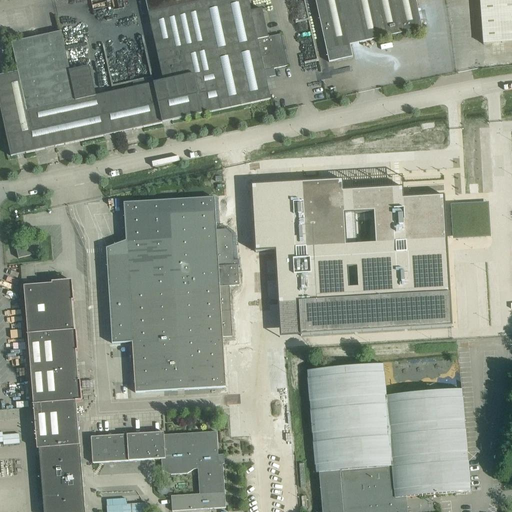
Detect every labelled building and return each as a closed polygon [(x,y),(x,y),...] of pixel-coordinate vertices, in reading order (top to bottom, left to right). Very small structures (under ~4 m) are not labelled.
[(251,12),(250,6),(248,0),(145,0),(163,82),(155,84),(153,78),(133,83),(134,88),(96,96),(87,58),(94,56),(87,26),(11,43),(18,72),(0,76),(0,107),(11,157),(271,100),(264,71),(287,66),(281,35),(268,37),(262,9),(251,12)] [(315,0),(327,53),(329,63),(353,57),(350,45),(422,29),(415,0),(315,0)] [(511,0),(479,0),(483,45),(511,42),(511,0)] [(294,184),(252,186),(256,254),(276,253),(279,307),(299,305),(301,338),(451,329),(446,251),(443,251),(442,241),(446,241),(443,196),(403,199),(403,192),(394,193),(394,189),(344,192),(343,181),(302,184),(303,187),(294,188),(294,184)] [(229,286),(239,286),(238,266),(234,266),(234,261),(235,261),(235,260),(234,260),(233,236),(226,230),(216,230),(214,198),(124,204),(126,241),(106,249),(112,344),(132,343),(135,393),(226,388),(223,337),(232,337),(229,286)] [(40,241),(16,246),(18,259),(43,254),(40,241)] [(24,287),(37,450),(39,450),(44,511),(85,511),(76,402),(82,402),(80,381),(78,381),(76,352),(78,352),(76,331),(74,331),(72,302),(74,302),(73,291),(72,281),(62,282),(51,283),(52,285),(24,287)] [(413,352),(413,344),(372,344),(372,353),(413,352)] [(313,358),(313,350),(288,350),(288,359),(313,358)] [(407,511),(407,508),(405,508),(404,498),(438,495),(470,492),(470,485),(468,461),(467,453),(465,430),(464,421),(465,421),(462,398),(461,390),(386,397),(384,372),(383,372),(383,365),(307,372),(308,380),(307,380),(315,466),(316,474),(319,473),(322,511),(407,511)] [(266,416),(262,370),(250,371),(254,417),(266,416)] [(295,453),(290,400),(278,402),(282,454),(295,453)] [(226,508),(223,464),(221,464),(220,457),(218,457),(217,432),(168,435),(168,437),(164,437),(164,433),(91,438),(93,464),(161,460),(162,472),(163,472),(171,475),(187,474),(194,470),(198,470),(200,495),(171,497),(172,511),(226,508)] [(20,434),(4,435),(4,445),(20,444),(20,434)] [(166,494),(169,491),(169,486),(166,483),(161,483),(158,487),(158,492),(162,495),(166,494)]
